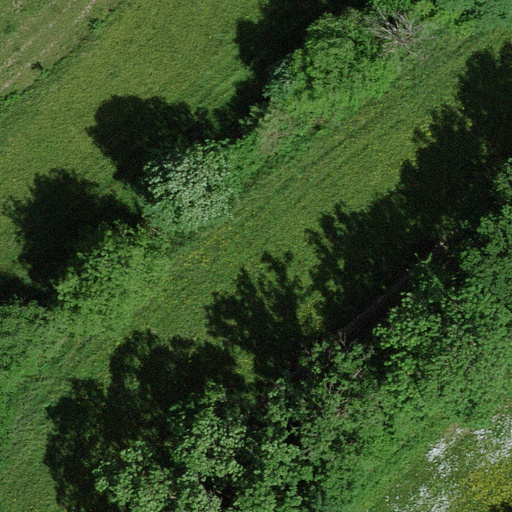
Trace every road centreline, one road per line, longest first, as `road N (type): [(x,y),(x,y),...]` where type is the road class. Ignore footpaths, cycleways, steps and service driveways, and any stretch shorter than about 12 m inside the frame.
road 1 (track): [(511,177),(128,511)]
road 2 (track): [(511,393),(380,511)]
